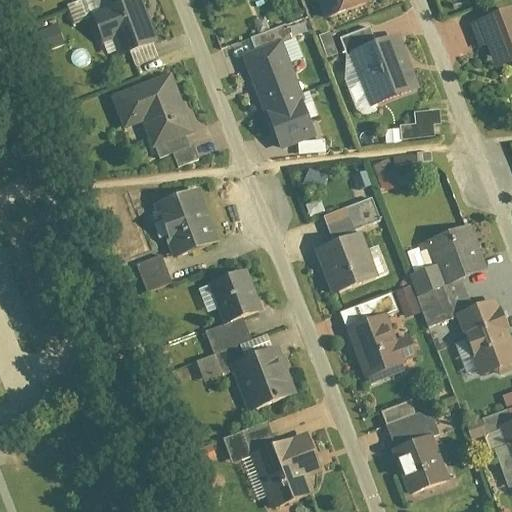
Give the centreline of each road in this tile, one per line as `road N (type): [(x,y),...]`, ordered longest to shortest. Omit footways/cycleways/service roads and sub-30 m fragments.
road 1 (residential): [(179,0),(376,511)]
road 2 (residential): [(164,511),(0,79)]
road 3 (residential): [(415,0),(511,242)]
